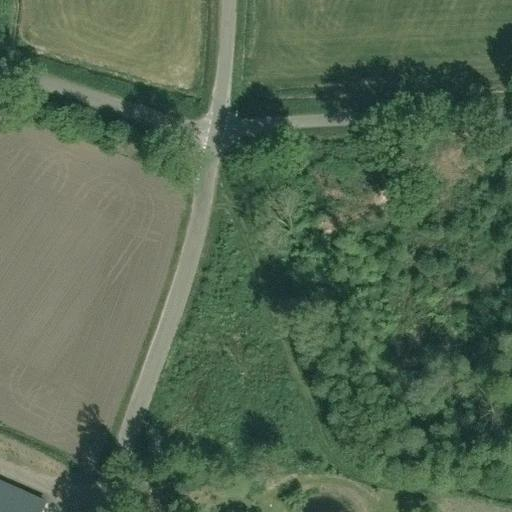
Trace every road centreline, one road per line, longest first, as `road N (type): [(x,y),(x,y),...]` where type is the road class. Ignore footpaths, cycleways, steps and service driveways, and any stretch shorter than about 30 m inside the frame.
road 1 (unclassified): [(101,511),(174,305),(216,132)]
road 2 (unclassified): [(216,132),(511,108)]
road 3 (unclassified): [(216,132),(175,129),(0,68)]
road 4 (unclassified): [(216,132),(224,0)]
